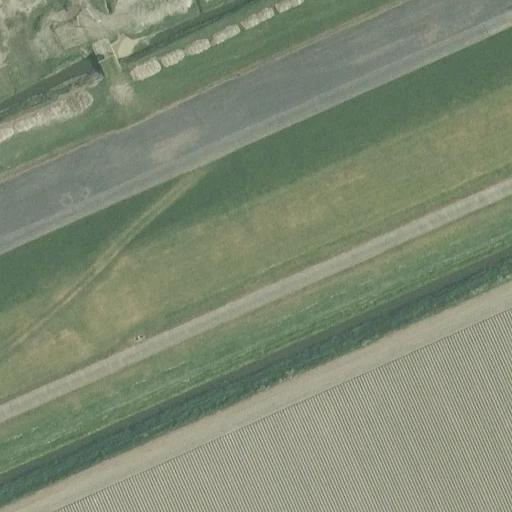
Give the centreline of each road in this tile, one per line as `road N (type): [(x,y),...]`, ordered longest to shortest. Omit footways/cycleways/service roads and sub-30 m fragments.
road 1 (track): [(0,245),(511,16)]
road 2 (track): [(0,350),(233,141)]
